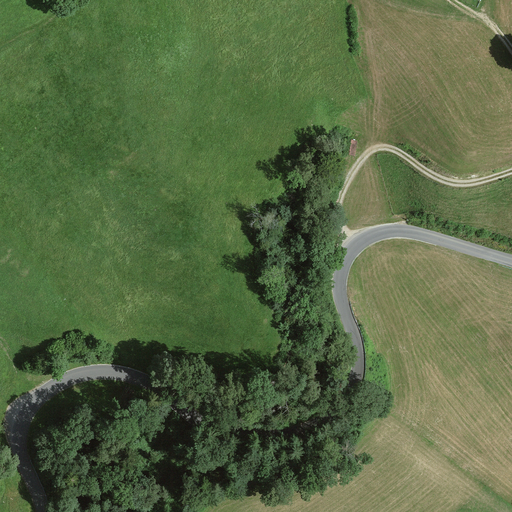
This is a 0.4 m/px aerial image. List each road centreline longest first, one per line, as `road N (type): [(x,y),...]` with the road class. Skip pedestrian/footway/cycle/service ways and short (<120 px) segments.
road 1 (unclassified): [(511,260),(410,231),(358,243),(340,285),(358,359),(354,383),(335,410),(305,429),(221,429),(118,373),(90,372),(56,385),(20,427),(19,451),(43,511)]
road 2 (track): [(511,169),(455,182),(391,148),(371,149),(353,168),(338,208),(358,243)]
road 3 (track): [(208,511),(319,455),(350,418),(354,383)]
